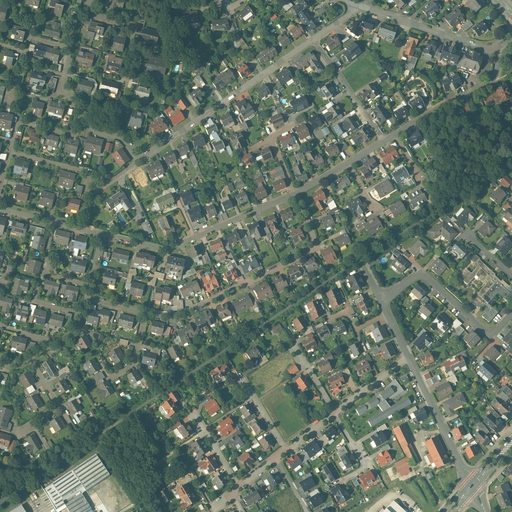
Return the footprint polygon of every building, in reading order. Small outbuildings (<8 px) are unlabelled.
[(39,0),(26,0),(25,4),(29,5),(29,4),(33,5),(32,7),(37,9),(39,0)] [(61,3),(51,0),(49,7),(54,8),(53,15),(61,17),(63,7),(60,6),(61,3)] [(124,0),(109,0),(108,5),(109,5),(108,7),(111,8),(111,12),(116,13),(118,7),(117,6),(118,2),(123,4),(124,0)] [(306,0),(301,0),(298,2),(299,5),(293,9),(297,15),(299,14),(304,10),(311,6),(306,0)] [(405,0),(395,0),(394,2),(399,9),(407,3),(405,0)] [(470,0),(466,4),(474,13),(475,12),(484,5),(481,0),(480,0),(470,0)] [(288,1),(282,7),(286,12),(293,6),(288,1)] [(438,10),(431,1),(421,9),(428,18),(430,16),(430,15),(433,13),(434,13),(438,10)] [(327,4),(316,12),(319,16),(330,8),(327,4)] [(248,7),(237,15),(244,24),(254,16),(251,12),(252,12),(248,7)] [(464,19),(457,9),(445,19),(450,26),(453,27),(464,19)] [(312,21),(304,10),(299,14),(302,18),(300,19),(303,24),(305,23),(306,25),(312,21)] [(190,13),(182,14),(183,24),(190,23),(190,22),(198,22),(197,13),(190,13)] [(146,17),(140,15),(138,23),(144,24),(146,17)] [(363,18),(361,18),(360,19),(359,19),(357,24),(356,26),(361,27),(365,28),(371,30),(374,22),(367,20),(368,19),(363,17),(363,18)] [(315,19),(307,25),(311,31),(319,25),(315,19)] [(473,25),(469,20),(460,27),(464,32),(473,25)] [(217,21),(212,22),(213,31),(224,30),(223,21),(217,21)] [(102,25),(91,22),(89,28),(95,29),(94,34),(102,36),(104,30),(104,29),(101,28),(102,25)] [(53,23),(52,28),(46,26),(45,34),(61,38),(62,35),(59,34),(60,30),(58,29),(59,24),(53,23)] [(361,27),(356,26),(357,24),(353,23),(352,26),(351,25),(349,29),(351,29),(350,31),(350,32),(351,33),(355,36),(358,37),(358,36),(359,35),(360,32),(360,31),(361,27)] [(480,24),(479,23),(472,29),(478,36),(487,29),(482,23),(480,24)] [(388,27),(381,25),(378,35),(384,37),(384,36),(388,27)] [(23,28),(13,26),(11,34),(16,35),(15,37),(18,37),(18,40),(23,42),(25,33),(22,32),(23,28)] [(298,26),(290,32),(295,39),(303,33),(298,26)] [(95,29),(89,28),(89,27),(87,32),(86,36),(88,37),(89,40),(93,41),(94,34),(95,29)] [(397,30),(388,27),(384,36),(394,39),(397,30)] [(159,33),(144,29),(141,41),(156,45),(159,33)] [(419,38),(411,35),(408,42),(409,43),(416,45),(419,38)] [(285,36),(278,41),(282,48),(290,43),(285,36)] [(334,36),(325,43),(330,51),(339,44),(338,43),(334,37),(334,36)] [(125,40),(115,38),(114,44),(115,45),(114,49),(122,51),(125,40)] [(436,44),(428,41),(426,49),(425,54),(432,56),(436,44)] [(347,51),(343,55),(349,62),(361,52),(353,42),(345,48),(347,51)] [(416,45),(409,43),(405,55),(412,57),(416,45)] [(47,49),(35,46),(34,52),(33,55),(45,58),(47,49)] [(272,47),(256,57),(261,65),(277,54),(272,47)] [(456,64),(457,62),(460,52),(455,51),(454,48),(451,48),(449,49),(444,47),(441,54),(440,59),(442,59),(446,61),(450,62),(454,63),(456,64)] [(60,51),(47,48),(47,49),(45,58),(44,59),(57,63),(60,51)] [(86,52),(79,50),(77,59),(83,61),(85,53),(85,54),(86,52)] [(13,59),(11,59),(13,53),(5,51),(4,58),(6,58),(5,65),(11,66),(13,59)] [(311,52),(298,61),(303,68),(304,70),(304,71),(305,70),(304,69),(310,65),(315,71),(314,72),(316,75),(323,70),(316,61),(317,61),(311,52)] [(469,54),(464,53),(461,64),(460,66),(459,70),(476,75),(481,59),(476,57),(477,55),(469,52),(469,54)] [(85,54),(85,53),(83,61),(82,66),(88,67),(88,64),(92,65),(94,57),(94,56),(91,55),(85,54)] [(115,58),(110,57),(109,60),(108,59),(106,68),(111,70),(111,72),(119,74),(120,69),(119,69),(121,60),(115,58)] [(417,59),(413,57),(412,59),(411,58),(408,66),(407,65),(405,69),(412,72),(417,59)] [(162,61),(150,58),(147,72),(157,74),(158,72),(164,73),(166,64),(163,64),(164,61),(165,59),(163,58),(162,61)] [(298,61),(294,64),(300,72),(304,70),(303,68),(298,61)] [(201,64),(196,68),(200,74),(206,70),(201,64)] [(245,66),(237,71),(242,78),(250,73),(245,66)] [(286,69),(275,77),(278,82),(278,81),(281,85),(292,78),(289,73),(286,69)] [(232,75),(229,70),(220,76),(226,85),(234,79),(232,75)] [(300,82),(293,70),(289,73),(292,78),(297,85),(300,82)] [(46,78),(31,74),(30,78),(31,79),(30,83),(36,85),(36,86),(37,87),(36,89),(42,91),(43,84),(44,84),(46,78)] [(440,81),(443,86),(445,92),(451,90),(453,91),(455,90),(456,87),(461,85),(456,74),(454,75),(450,77),(446,78),(443,80),(440,81)] [(220,76),(211,82),(214,87),(215,87),(217,91),(226,85),(220,76)] [(87,82),(79,80),(78,86),(77,90),(90,93),(92,84),(87,82)] [(118,85),(102,81),(100,91),(116,95),(117,91),(118,85)] [(147,89),(139,87),(140,85),(137,84),(136,91),(132,90),(130,97),(144,100),(147,89)] [(372,84),(364,89),(364,90),(364,89),(365,90),(367,94),(371,100),(374,97),(375,97),(375,96),(378,94),(378,93),(372,84)] [(329,85),(327,87),(326,86),(323,88),(321,90),(328,100),(336,94),(329,85)] [(270,93),(265,86),(256,92),(261,99),(270,93)] [(321,86),(314,90),(317,95),(319,93),(318,92),(321,90),(323,88),(321,86)] [(505,86),(495,91),(499,99),(501,103),(511,99),(509,95),(511,94),(509,89),(507,90),(505,86)] [(197,89),(189,95),(197,108),(202,104),(199,99),(201,98),(201,97),(203,96),(199,91),(197,89)] [(365,90),(359,94),(362,98),(364,100),(365,102),(367,100),(368,101),(371,100),(367,94),(365,90)] [(499,99),(495,91),(487,94),(491,102),(499,99)] [(398,92),(393,94),(396,99),(398,99),(400,103),(403,101),(398,92)] [(491,102),(487,94),(482,97),(486,105),(491,102)] [(303,97),(297,100),(301,110),(303,110),(303,109),(308,107),(303,97)] [(418,97),(414,100),(414,99),(408,102),(409,103),(408,103),(413,112),(417,110),(424,107),(420,100),(418,97)] [(38,99),(34,98),(31,109),(38,110),(36,116),(41,117),(44,103),(37,101),(38,99)] [(478,98),(471,101),(475,111),(483,107),(478,98)] [(183,99),(177,103),(183,110),(188,106),(183,99)] [(247,103),(245,104),(243,100),(236,105),(240,111),(239,112),(244,119),(254,112),(247,103)] [(297,100),(290,103),(293,109),(295,113),(299,111),(300,111),(301,110),(297,100)] [(475,111),(471,101),(462,105),(467,115),(467,114),(468,114),(475,111)] [(51,102),(50,107),(48,113),(49,113),(54,114),(53,114),(54,115),(55,113),(62,115),(61,118),(65,106),(51,102)] [(169,105),(163,109),(166,113),(172,110),(169,105)] [(335,105),(327,110),(330,114),(325,117),(328,122),(333,118),(333,119),(340,114),(338,110),(338,109),(337,107),(336,107),(335,105)] [(380,105),(371,111),(373,113),(375,117),(384,111),(380,105)] [(325,106),(317,111),(319,114),(327,109),(325,106)] [(282,107),(275,110),(277,115),(279,115),(280,117),(285,115),(283,111),(282,107)] [(403,107),(394,113),(399,121),(408,115),(403,107)] [(455,109),(448,112),(454,126),(458,124),(458,123),(461,122),(455,109)] [(138,112),(133,111),(131,119),(129,120),(128,124),(129,126),(133,127),(134,126),(134,124),(140,126),(142,120),(143,119),(142,118),(143,114),(141,114),(137,113),(138,112)] [(178,111),(176,113),(175,112),(171,114),(172,115),(169,118),(173,125),(183,119),(178,111)] [(384,111),(375,117),(377,119),(379,123),(381,125),(388,120),(390,119),(389,118),(384,111)] [(12,117),(8,116),(5,115),(2,127),(9,129),(13,117),(12,116),(12,117)] [(233,122),(229,115),(220,119),(224,127),(233,122)] [(277,115),(270,119),(272,124),(274,124),(275,127),(276,126),(277,126),(279,126),(279,125),(280,124),(283,123),(280,117),(279,115),(277,115)] [(347,115),(340,119),(342,123),(349,118),(347,115)] [(298,124),(304,120),(301,116),(295,119),(298,124)] [(316,116),(308,121),(313,129),(321,124),(316,116)] [(161,118),(155,122),(161,132),(167,128),(164,124),(161,118)] [(350,119),(346,122),(348,125),(344,128),(346,132),(347,133),(356,127),(353,123),(350,119)] [(247,121),(242,123),(244,128),(245,130),(250,128),(247,121)] [(155,122),(149,126),(154,133),(155,135),(156,135),(161,132),(155,122)] [(340,124),(333,128),(338,136),(346,132),(344,128),(343,127),(340,124)] [(210,126),(205,129),(208,135),(211,134),(214,140),(218,137),(215,132),(217,131),(215,125),(214,125),(210,126)] [(309,135),(303,125),(299,127),(304,137),(309,135)] [(304,137),(299,127),(295,130),(300,140),(304,137)] [(321,131),(324,136),(330,133),(326,127),(321,131)] [(365,128),(358,133),(361,138),(361,137),(364,142),(371,137),(365,128)] [(39,133),(27,129),(25,135),(25,137),(32,139),(31,141),(36,142),(39,133)] [(417,131),(412,134),(413,135),(410,136),(405,139),(411,148),(423,141),(417,131)] [(240,133),(230,138),(234,146),(236,145),(238,150),(244,148),(242,142),(243,140),(240,133)] [(358,133),(352,137),(356,144),(363,140),(364,142),(361,137),(361,138),(358,133)] [(58,138),(48,135),(46,140),(45,145),(56,147),(58,138)] [(201,135),(191,140),(196,151),(200,148),(200,147),(205,144),(201,135)] [(289,135),(287,136),(287,135),(284,136),(284,137),(279,139),(281,144),(283,144),(284,148),(286,147),(287,147),(289,146),(290,145),(293,144),(289,135)] [(95,140),(88,138),(88,137),(84,150),(85,150),(92,151),(92,152),(95,139),(95,140)] [(218,137),(214,140),(216,143),(212,145),(212,144),(212,145),(215,152),(216,152),(224,148),(225,148),(221,140),(221,141),(218,137)] [(102,142),(95,140),(95,139),(92,152),(99,153),(99,154),(103,141),(102,141),(102,142)] [(78,142),(67,140),(64,151),(71,152),(71,151),(76,153),(78,144),(78,142)] [(342,141),(337,144),(342,151),(348,148),(345,143),(344,143),(342,141)] [(113,145),(106,143),(104,152),(110,153),(113,145)] [(185,143),(176,147),(180,156),(186,154),(185,152),(188,150),(185,143)] [(334,145),(329,148),(328,147),(324,150),(329,158),(339,152),(334,145)] [(392,147),(385,151),(391,161),(398,157),(394,151),(392,148),(392,147)] [(258,149),(252,153),(254,159),(261,156),(260,152),(258,149)] [(268,149),(260,152),(263,162),(272,158),(268,149)] [(120,150),(114,155),(118,161),(117,163),(120,167),(129,160),(125,155),(124,156),(120,150)] [(391,161),(385,151),(383,152),(384,152),(379,155),(383,162),(384,164),(387,163),(388,163),(391,161)] [(172,152),(162,156),(166,165),(170,164),(169,162),(175,160),(172,152)] [(240,154),(237,156),(239,160),(240,160),(241,160),(240,158),(246,155),(245,152),(240,154)] [(302,152),(296,155),(298,161),(304,158),(302,152)] [(312,152),(307,155),(309,161),(315,158),(312,152)] [(246,155),(240,158),(241,160),(244,167),(244,166),(252,162),(253,163),(250,156),(247,157),(246,155)] [(315,158),(309,161),(313,168),(322,162),(318,155),(315,158)] [(194,156),(189,158),(193,166),(198,164),(194,156)] [(372,158),(362,164),(364,167),(367,172),(368,172),(377,166),(372,158)] [(28,164),(16,161),(13,172),(25,176),(26,173),(28,164)] [(158,162),(153,164),(152,164),(157,176),(163,173),(164,173),(160,165),(158,161),(158,162)] [(152,165),(146,167),(148,172),(151,179),(151,178),(157,176),(152,164),(152,165)] [(299,166),(293,169),(295,175),(302,173),(299,166)] [(364,167),(360,170),(366,179),(370,177),(368,172),(367,172),(364,167)] [(398,170),(396,172),(390,175),(396,184),(409,176),(404,168),(399,171),(398,170)] [(68,174),(61,172),(62,171),(61,171),(58,184),(59,184),(65,185),(65,186),(68,174)] [(142,172),(131,177),(135,187),(141,184),(142,189),(148,186),(146,182),(147,182),(142,172)] [(295,175),(294,175),(298,184),(307,180),(304,172),(302,173),(295,175)] [(74,175),(68,174),(65,186),(65,185),(71,187),(72,187),(75,175),(74,175)] [(345,176),(332,183),(337,192),(350,184),(345,176)] [(383,183),(374,188),(380,198),(393,190),(387,181),(387,180),(383,183)] [(281,181),(272,185),(275,192),(285,188),(281,181)] [(507,188),(503,184),(500,182),(497,186),(496,187),(498,189),(498,188),(503,193),(507,188)] [(29,189),(16,186),(16,187),(17,188),(17,191),(15,191),(13,199),(14,199),(15,197),(20,198),(20,200),(26,201),(29,189)] [(173,187),(165,190),(167,195),(170,194),(172,198),(175,197),(173,193),(175,192),(173,187)] [(263,189),(260,190),(259,188),(256,190),(256,191),(254,192),(257,200),(266,196),(263,189)] [(503,193),(498,188),(498,189),(494,193),(494,192),(489,198),(493,202),(494,202),(497,205),(500,201),(500,200),(505,195),(503,193)] [(121,190),(105,201),(111,209),(120,202),(123,207),(122,207),(125,212),(132,207),(126,199),(127,199),(121,190)] [(325,198),(321,190),(311,196),(315,203),(316,203),(320,201),(325,198)] [(183,200),(192,196),(189,191),(180,195),(182,198),(183,200)] [(420,191),(419,191),(418,191),(413,193),(420,204),(427,200),(423,194),(422,195),(420,191)] [(54,195),(42,192),(40,199),(41,199),(40,204),(51,207),(53,199),(54,195)] [(244,193),(235,197),(238,205),(248,201),(244,193)] [(413,193),(409,196),(409,197),(408,198),(411,202),(410,203),(413,208),(420,204),(413,193)] [(167,195),(156,200),(160,210),(172,205),(170,200),(172,199),(172,198),(170,194),(167,195)] [(194,202),(192,196),(183,200),(184,203),(185,206),(194,202)] [(80,201),(70,199),(67,208),(77,211),(78,207),(80,201)] [(362,207),(357,199),(347,205),(351,213),(356,210),(359,215),(364,212),(362,207)] [(229,200),(221,204),(224,211),(232,207),(229,200)] [(324,209),(320,201),(316,203),(320,211),(324,209)] [(400,202),(389,209),(391,212),(394,217),(404,211),(400,202)] [(511,208),(507,203),(502,208),(504,211),(506,209),(508,211),(510,210),(511,208)] [(212,205),(206,208),(210,217),(217,214),(214,207),(213,205),(212,205)] [(190,217),(199,213),(197,207),(187,211),(189,214),(190,217)] [(466,208),(457,217),(455,216),(451,220),(459,228),(469,218),(471,220),(475,216),(466,208)] [(289,209),(279,213),(283,221),(293,216),(289,209)] [(511,212),(510,210),(508,211),(503,217),(508,221),(505,223),(511,229),(511,228),(511,212)] [(201,218),(199,213),(190,217),(191,219),(192,222),(201,218)] [(330,215),(320,219),(325,228),(334,223),(330,215)] [(168,216),(158,220),(165,237),(175,233),(172,226),(168,216)] [(273,216),(264,220),(267,228),(272,226),(273,225),(277,224),(273,216)] [(10,221),(0,218),(0,233),(2,234),(1,238),(5,239),(7,233),(3,232),(4,226),(8,227),(10,221)] [(372,222),(371,221),(365,224),(363,225),(365,228),(367,231),(369,230),(372,235),(383,229),(376,219),(372,222)] [(358,223),(354,225),(358,232),(365,228),(363,225),(365,224),(363,220),(358,223)] [(153,232),(148,221),(141,224),(146,235),(153,232)] [(27,225),(13,222),(10,231),(16,233),(24,235),(27,225)] [(442,222),(429,231),(433,238),(432,237),(437,234),(439,233),(439,232),(440,231),(443,234),(442,235),(449,241),(456,234),(445,224),(443,222),(442,222)] [(487,222),(477,232),(483,238),(490,231),(491,232),(494,229),(487,222)] [(256,223),(247,227),(250,235),(251,235),(255,233),(260,231),(259,230),(256,223)] [(261,229),(259,230),(260,231),(255,233),(258,239),(264,236),(261,229)] [(296,232),(295,231),(290,233),(294,242),(298,240),(299,241),(304,239),(300,230),(296,232)] [(70,234),(57,231),(55,239),(58,239),(57,242),(67,244),(68,244),(69,239),(70,234)] [(236,232),(226,237),(229,244),(236,241),(236,243),(240,241),(239,240),(236,232)] [(346,234),(335,239),(339,247),(350,242),(346,234)] [(87,239),(77,236),(74,247),(75,247),(85,250),(87,243),(86,243),(87,239)] [(45,239),(36,237),(33,248),(42,251),(45,239)] [(239,240),(240,241),(243,248),(247,246),(250,244),(250,243),(246,237),(239,240)] [(511,245),(504,238),(503,239),(495,248),(501,254),(505,249),(506,250),(511,245)] [(219,239),(209,244),(213,252),(223,247),(219,239)] [(330,240),(324,243),(327,249),(330,248),(331,249),(334,247),(330,240)] [(418,240),(408,251),(414,257),(420,251),(424,254),(428,250),(418,240)] [(452,248),(451,249),(461,258),(468,251),(458,241),(452,248)] [(197,246),(189,250),(193,258),(196,257),(197,258),(198,258),(201,256),(201,255),(203,254),(201,249),(199,250),(197,246)] [(330,248),(327,249),(327,250),(321,253),(325,262),(329,260),(330,261),(330,262),(336,259),(331,249),(330,248)] [(127,253),(114,249),(112,257),(126,260),(127,253)] [(400,253),(395,249),(391,252),(396,257),(400,253)] [(150,255),(141,253),(141,254),(137,253),(134,264),(142,266),(143,265),(146,266),(146,267),(153,268),(155,258),(149,256),(150,255)] [(475,255),(470,260),(475,264),(480,259),(475,255)] [(408,265),(398,256),(393,263),(399,268),(398,269),(401,273),(408,265)] [(185,261),(168,257),(164,273),(181,277),(185,261)] [(254,258),(253,257),(240,264),(240,263),(239,264),(240,265),(244,273),(245,274),(245,273),(249,271),(250,271),(254,269),(257,267),(258,267),(258,266),(254,258)] [(313,258),(303,263),(308,272),(317,267),(318,267),(315,263),(313,258)] [(75,260),(73,259),(71,269),(77,271),(77,272),(83,273),(86,262),(75,260)] [(436,261),(429,268),(438,276),(446,267),(437,259),(436,261)] [(41,263),(31,261),(28,272),(38,275),(41,263)] [(235,262),(231,264),(233,269),(234,269),(235,272),(239,270),(237,267),(235,262)] [(471,273),(466,269),(459,278),(467,285),(477,275),(486,284),(477,294),(481,298),(498,280),(490,273),(491,272),(481,263),(471,273)] [(294,269),(292,270),(288,272),(292,280),(293,279),(295,278),(301,275),(300,272),(297,267),(297,268),(296,268),(296,269),(294,269)] [(193,268),(185,272),(187,277),(196,273),(193,268)] [(233,269),(224,274),(225,276),(224,279),(227,280),(228,282),(238,277),(235,272),(234,269),(233,269)] [(114,275),(105,273),(102,282),(114,285),(116,277),(121,278),(123,273),(115,271),(114,275)] [(348,274),(340,279),(343,283),(348,279),(350,278),(348,274)] [(350,278),(348,279),(349,282),(348,283),(348,284),(349,287),(350,287),(352,287),(354,291),(363,287),(357,274),(350,278)] [(214,275),(208,278),(214,291),(220,288),(217,281),(214,275)] [(279,276),(272,280),(277,290),(281,288),(282,288),(283,289),(287,287),(284,279),(283,279),(281,280),(279,276)] [(209,294),(214,291),(208,278),(202,280),(209,294)] [(23,282),(15,280),(12,293),(20,295),(21,290),(26,291),(28,285),(23,284),(23,282)] [(498,280),(481,298),(477,294),(473,298),(480,304),(481,303),(483,304),(485,301),(487,304),(492,299),(491,297),(497,291),(508,301),(511,298),(511,297),(511,290),(510,289),(509,290),(506,287),(507,286),(502,281),(501,283),(498,280)] [(58,284),(45,281),(43,289),(48,290),(47,294),(55,296),(58,284)] [(191,281),(181,286),(182,288),(179,290),(183,299),(187,297),(188,298),(196,293),(196,292),(200,291),(200,290),(199,289),(196,281),(192,283),(191,281)] [(144,286),(132,283),(130,293),(136,295),(136,294),(141,295),(144,286)] [(260,286),(256,286),(255,288),(256,289),(250,291),(254,299),(255,301),(265,295),(265,296),(266,296),(266,297),(267,297),(268,297),(269,297),(270,297),(273,296),(266,283),(260,286)] [(78,289),(67,286),(65,292),(65,295),(71,297),(69,301),(74,303),(78,289)] [(425,293),(417,286),(412,292),(419,300),(422,297),(425,293)] [(163,290),(156,288),(153,299),(160,301),(161,299),(163,290)] [(171,290),(164,288),(163,290),(161,299),(168,301),(171,290)] [(335,289),(328,293),(329,296),(327,296),(329,300),(329,301),(339,296),(338,293),(337,293),(335,289)] [(359,297),(358,297),(361,302),(358,303),(358,304),(362,312),(369,308),(367,304),(368,303),(363,295),(359,297)] [(339,296),(329,301),(331,305),(332,304),(334,307),(342,303),(340,299),(341,299),(339,296)] [(12,300),(0,298),(0,297),(0,305),(4,306),(3,311),(9,312),(12,300)] [(248,297),(241,300),(241,299),(232,303),(237,313),(252,306),(252,305),(250,301),(248,297)] [(358,297),(356,298),(356,299),(352,301),(354,306),(358,304),(358,303),(361,302),(358,297)] [(425,299),(421,303),(424,306),(425,304),(429,300),(426,297),(425,299)] [(480,304),(473,298),(470,301),(477,308),(479,306),(486,312),(487,313),(486,314),(492,319),(497,313),(487,304),(485,301),(483,304),(481,303),(480,304)] [(508,301),(502,308),(504,310),(511,301),(511,299),(511,298),(508,301)] [(314,302),(313,301),(310,303),(310,304),(308,305),(310,307),(308,308),(310,312),(309,312),(309,313),(320,307),(319,305),(318,305),(316,301),(314,302)] [(226,304),(217,308),(219,313),(218,313),(218,314),(219,316),(220,317),(224,315),(225,316),(226,317),(230,315),(228,309),(226,304)] [(431,309),(425,304),(424,306),(419,312),(421,314),(422,313),(427,318),(434,311),(431,309)] [(29,309),(18,306),(16,316),(26,319),(29,309)] [(320,307),(309,313),(311,317),(313,316),(314,319),(322,315),(320,311),(321,311),(320,307)] [(47,313),(36,311),(33,319),(37,320),(36,323),(43,325),(47,313)] [(100,313),(91,311),(87,324),(96,327),(100,313)] [(110,313),(100,311),(100,313),(98,321),(108,323),(109,317),(110,313)] [(209,311),(201,315),(202,317),(207,326),(214,323),(212,317),(209,311)] [(492,319),(486,314),(487,313),(486,312),(482,316),(489,322),(492,319)] [(63,317),(52,314),(50,325),(61,327),(63,317)] [(451,324),(440,314),(431,323),(442,333),(451,324)] [(133,318),(120,315),(118,324),(122,325),(121,326),(131,328),(133,318)] [(202,317),(195,321),(198,327),(200,333),(208,329),(207,326),(202,317)] [(300,317),(294,321),(295,324),(299,331),(307,326),(300,317)] [(455,320),(451,324),(451,325),(450,327),(453,330),(461,325),(455,320)] [(164,325),(152,322),(150,331),(162,334),(164,326),(164,325)] [(341,322),(336,324),(336,325),(333,326),(337,335),(342,333),(341,332),(346,330),(344,325),(343,326),(341,322)] [(189,324),(182,327),(184,330),(187,338),(188,338),(194,335),(192,330),(189,324)] [(276,335),(284,331),(279,324),(272,328),(276,335)] [(372,325),(364,329),(367,334),(372,332),(375,330),(372,325)] [(171,328),(164,326),(162,334),(169,336),(171,328)] [(382,326),(375,330),(372,332),(377,342),(387,337),(382,326)] [(459,326),(454,329),(458,337),(464,331),(459,326)] [(311,327),(303,332),(306,336),(313,331),(311,328),(311,327)] [(324,327),(316,330),(319,337),(322,336),(323,338),(329,335),(328,331),(327,331),(325,327),(324,327)] [(417,336),(420,338),(424,334),(426,332),(423,329),(417,336)] [(184,330),(177,333),(178,336),(181,342),(182,344),(189,341),(188,338),(187,338),(184,330)] [(511,330),(503,340),(511,347),(511,345),(511,330)] [(313,331),(306,336),(308,339),(311,338),(315,336),(313,331)] [(472,332),(464,341),(467,344),(467,345),(471,349),(480,339),(472,332)] [(420,338),(414,344),(420,350),(425,344),(426,346),(431,341),(429,340),(430,339),(424,334),(420,338)] [(26,340),(14,337),(11,347),(16,348),(23,350),(24,348),(26,341),(26,340)] [(77,341),(75,342),(81,352),(91,346),(85,337),(77,341)] [(308,339),(306,341),(305,340),(302,342),(306,350),(310,348),(312,348),(312,347),(316,345),(311,338),(308,339)] [(389,343),(379,348),(385,360),(395,355),(389,343)] [(358,344),(354,346),(353,345),(350,347),(353,354),(354,353),(356,354),(357,355),(362,353),(359,345),(358,344)] [(176,346),(168,349),(173,359),(180,355),(176,346)] [(160,349),(151,347),(150,353),(155,354),(154,356),(155,356),(158,357),(160,349)] [(492,347),(485,355),(491,361),(492,360),(493,360),(495,358),(495,357),(498,353),(496,350),(492,347)] [(504,352),(499,347),(496,350),(498,353),(500,355),(504,352)] [(118,348),(109,354),(109,355),(109,357),(111,357),(115,364),(124,359),(118,348)] [(255,348),(246,354),(251,362),(260,355),(255,348)] [(150,353),(145,352),(142,363),(153,365),(155,356),(154,356),(155,354),(150,353)] [(330,353),(322,357),(324,360),(326,359),(327,362),(333,359),(330,353)] [(425,356),(420,358),(420,359),(424,366),(426,365),(427,366),(429,365),(428,364),(433,362),(432,359),(434,359),(431,353),(425,356)] [(265,356),(259,360),(260,362),(259,363),(261,366),(268,361),(265,356)] [(456,358),(443,364),(446,372),(451,370),(452,372),(465,366),(461,357),(457,360),(456,358)] [(93,359),(85,364),(92,374),(99,370),(93,359)] [(324,360),(320,362),(321,363),(317,365),(318,366),(317,367),(319,371),(320,370),(322,374),(327,371),(327,370),(330,368),(327,362),(326,359),(324,360)] [(49,360),(42,364),(50,378),(57,373),(49,360)] [(365,362),(355,367),(358,372),(360,371),(361,374),(370,370),(368,366),(367,366),(367,364),(366,362),(365,362)] [(490,368),(485,363),(478,370),(484,375),(490,368)] [(224,364),(209,373),(211,376),(211,377),(211,378),(212,378),(214,381),(219,378),(220,379),(224,376),(224,375),(227,373),(228,372),(229,372),(224,364)] [(296,366),(288,371),(292,377),(300,371),(296,366)] [(67,367),(58,372),(60,375),(66,372),(69,370),(67,367)] [(346,367),(340,370),(344,377),(350,374),(346,367)] [(496,373),(490,368),(484,375),(489,381),(496,373)] [(101,371),(93,377),(97,383),(105,377),(101,371)] [(136,371),(127,376),(132,385),(139,381),(141,380),(140,379),(136,371)] [(429,372),(423,375),(425,380),(431,378),(429,372)] [(340,373),(328,380),(331,385),(332,385),(334,388),(337,386),(338,387),(344,384),(342,379),(343,379),(340,373)] [(29,374),(21,379),(26,389),(32,385),(35,383),(29,374)] [(299,374),(292,379),(294,383),(296,382),(296,381),(301,377),(299,374)] [(454,375),(447,378),(449,384),(457,380),(454,375)] [(301,377),(296,381),(296,382),(301,389),(303,387),(306,388),(309,385),(303,376),(301,377)] [(436,376),(430,379),(433,385),(439,382),(436,376)] [(63,379),(55,385),(61,394),(65,391),(65,390),(69,388),(63,379)] [(384,389),(385,390),(390,396),(388,397),(390,399),(404,391),(395,379),(384,389)] [(104,383),(99,386),(102,392),(99,394),(102,399),(113,393),(106,382),(104,383)] [(447,383),(435,389),(436,389),(440,398),(439,398),(440,398),(452,392),(447,383)] [(32,385),(26,389),(29,394),(31,393),(35,391),(32,385)] [(385,400),(388,397),(390,396),(385,390),(379,395),(380,396),(384,401),(385,400)] [(174,392),(168,396),(171,399),(173,403),(174,403),(179,399),(174,392)] [(214,393),(209,397),(212,401),(213,400),(214,401),(217,399),(214,393)] [(33,396),(27,399),(30,405),(29,406),(28,408),(30,411),(31,411),(42,405),(35,394),(33,396)] [(461,394),(442,403),(449,417),(454,415),(454,414),(453,411),(451,412),(449,407),(452,406),(453,407),(455,408),(467,402),(465,399),(464,400),(461,394)] [(379,404),(384,401),(380,396),(361,407),(359,408),(356,410),(359,416),(377,405),(379,404)] [(173,403),(171,399),(168,401),(169,402),(162,406),(166,411),(165,411),(165,412),(166,414),(167,414),(169,416),(178,410),(178,409),(176,406),(174,403),(173,403)] [(405,399),(390,408),(382,412),(370,419),(371,420),(368,422),(371,427),(411,404),(408,399),(405,401),(405,399)] [(508,407),(499,399),(494,405),(503,413),(508,407)] [(69,404),(67,405),(73,415),(81,410),(75,400),(69,404)] [(212,401),(204,406),(210,414),(213,411),(215,412),(219,409),(214,401),(213,400),(212,401)] [(390,408),(385,400),(384,401),(379,404),(377,405),(382,412),(390,408)] [(248,404),(240,410),(243,415),(244,414),(246,417),(253,413),(254,412),(248,404)] [(151,414),(157,410),(154,405),(148,408),(151,414)] [(415,406),(407,411),(409,415),(413,413),(417,411),(415,406)] [(503,413),(502,414),(508,419),(511,415),(511,410),(508,407),(503,413)] [(12,412),(0,408),(0,409),(0,426),(1,426),(5,428),(7,423),(9,417),(10,417),(12,412)] [(417,411),(413,413),(417,422),(427,417),(422,408),(417,411)] [(253,413),(246,417),(249,422),(246,424),(256,417),(253,413)] [(74,415),(77,423),(86,419),(85,415),(77,418),(76,414),(74,415)] [(490,414),(483,422),(494,431),(501,423),(490,414)] [(65,427),(59,417),(50,423),(56,432),(65,427)] [(256,417),(246,424),(249,427),(251,426),(251,425),(256,422),(254,419),(256,417)] [(228,418),(219,425),(221,428),(218,429),(223,437),(230,432),(233,430),(231,427),(233,425),(228,418)] [(256,422),(251,425),(251,426),(257,434),(264,429),(262,426),(262,425),(261,424),(260,424),(260,423),(260,422),(259,420),(256,422)] [(488,432),(480,421),(476,426),(481,431),(480,432),(484,435),(485,436),(488,432)] [(11,425),(7,423),(5,428),(1,426),(0,430),(9,432),(11,425)] [(187,424),(178,429),(180,434),(180,435),(180,436),(181,437),(182,438),(183,438),(184,438),(192,432),(187,424)] [(412,443),(403,425),(393,430),(404,453),(411,449),(409,444),(412,443)] [(461,426),(453,430),(457,439),(463,436),(465,435),(461,426)] [(331,427),(323,433),(324,435),(329,441),(338,435),(331,427)] [(381,431),(371,437),(377,447),(387,441),(381,431)] [(484,435),(480,432),(475,437),(479,440),(478,442),(484,447),(490,441),(485,436),(484,435)] [(11,437),(3,435),(0,445),(8,447),(11,437)] [(34,438),(33,435),(32,436),(26,439),(29,444),(25,447),(29,453),(33,450),(34,452),(41,448),(34,438)] [(329,441),(324,435),(318,440),(322,448),(328,443),(327,442),(329,441)] [(234,438),(233,438),(230,440),(231,440),(228,442),(234,450),(236,448),(237,449),(240,447),(239,446),(242,444),(236,436),(234,438)] [(267,436),(259,441),(264,449),(266,447),(270,448),(272,446),(272,445),(270,442),(271,441),(269,439),(267,436)] [(436,437),(424,443),(430,453),(431,456),(432,459),(434,462),(437,468),(449,462),(436,437)] [(192,453),(205,444),(204,445),(203,443),(200,439),(194,444),(191,446),(195,451),(192,453)] [(255,440),(248,444),(250,448),(258,443),(255,440)] [(320,450),(321,452),(324,450),(322,448),(318,440),(314,442),(320,450)] [(313,441),(308,445),(315,454),(320,450),(314,442),(313,441)] [(50,448),(46,442),(42,445),(45,451),(50,448)] [(195,451),(199,457),(202,455),(208,451),(205,447),(205,446),(204,445),(205,444),(192,453),(192,454),(195,451)] [(308,445),(303,449),(304,451),(310,458),(315,454),(308,445)] [(472,446),(465,450),(469,459),(477,455),(472,446)] [(411,449),(404,453),(407,458),(409,463),(416,459),(411,449)] [(256,457),(251,450),(247,453),(252,460),(256,457)] [(387,450),(376,457),(383,468),(393,461),(387,450)] [(310,458),(304,451),(301,453),(306,461),(310,458)] [(247,453),(246,453),(242,456),(243,457),(239,460),(240,460),(240,462),(241,463),(242,464),(245,467),(253,461),(252,460),(247,453)] [(301,453),(297,457),(301,463),(302,464),(306,461),(301,453)] [(357,465),(351,454),(341,459),(348,470),(357,465)] [(96,455),(43,490),(56,511),(65,505),(63,502),(80,491),(82,494),(109,475),(96,455)] [(290,460),(287,462),(292,470),(301,463),(297,457),(295,455),(292,458),(292,457),(289,459),(290,460)] [(202,462),(197,465),(198,465),(201,470),(203,468),(204,469),(206,468),(209,473),(218,467),(211,456),(202,462)] [(407,458),(394,465),(398,473),(411,466),(409,463),(407,458)] [(335,479),(329,468),(320,474),(326,484),(335,479)] [(210,476),(213,481),(220,476),(217,471),(210,476)] [(370,471),(359,477),(366,488),(377,482),(370,471)] [(263,481),(267,479),(271,476),(268,472),(261,478),(263,481)] [(271,476),(267,479),(272,487),(280,483),(278,480),(279,479),(277,477),(276,477),(275,474),(271,476)] [(223,478),(221,475),(220,476),(213,481),(215,485),(217,485),(220,489),(223,486),(223,485),(227,482),(225,480),(226,480),(224,477),(223,478)] [(310,478),(299,485),(304,494),(315,487),(310,478)] [(187,484),(176,490),(176,491),(178,494),(181,498),(187,495),(187,496),(192,493),(193,493),(187,484)] [(504,484),(495,488),(498,496),(504,493),(507,492),(504,484)] [(350,501),(344,490),(341,491),(338,486),(329,491),(333,498),(335,497),(336,498),(335,499),(337,503),(339,502),(341,506),(350,501)] [(165,490),(159,493),(165,503),(171,500),(165,490)] [(80,491),(63,502),(65,505),(69,511),(92,511),(82,494),(80,491)] [(256,491),(253,493),(252,491),(249,494),(255,504),(258,502),(258,501),(261,499),(256,491)] [(187,495),(181,498),(184,503),(180,506),(182,509),(186,507),(186,508),(197,501),(192,493),(187,496),(187,495)] [(504,493),(498,496),(495,497),(501,509),(510,505),(504,493)] [(255,504),(249,494),(245,496),(246,497),(243,499),(248,507),(251,505),(251,506),(255,504)] [(318,495),(307,501),(312,510),(323,504),(318,495)] [(128,499),(118,504),(120,509),(130,504),(128,499)] [(405,511),(393,501),(383,511),(405,511)]
